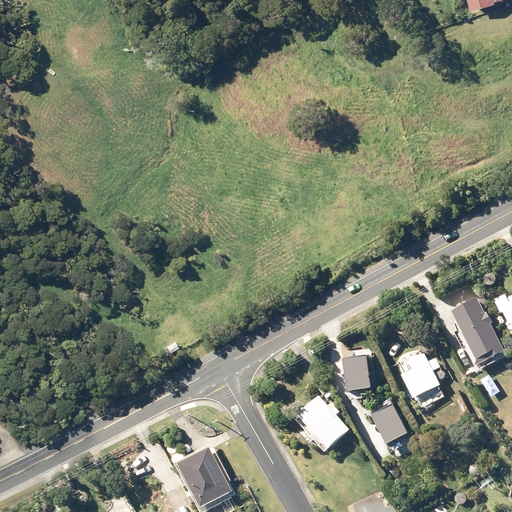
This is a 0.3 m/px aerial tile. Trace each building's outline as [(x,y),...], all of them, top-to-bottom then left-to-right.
[(511,0),(476,0),(481,12),(504,4),(503,3),(511,0)] [(511,294),(505,298),(503,294),(491,301),(497,314),(500,312),(510,334),(511,333),(511,294)] [(456,334),(472,366),(501,352),(487,324),(489,323),(484,313),(482,314),(475,299),(449,312),(459,332),(456,334)] [(399,376),(410,398),(437,386),(430,371),(438,367),(434,359),(426,363),(422,354),(407,361),(411,370),(399,376)] [(328,390),(329,389),(318,374),(310,380),(324,399),(331,394),(328,390)] [(305,432),(302,435),(308,441),(311,439),(322,452),(346,430),(316,396),(294,416),(295,417),(293,419),(305,432)] [(188,463),(210,507),(241,491),(218,448),(188,463)] [(399,511),(387,487),(348,505),(351,511),(399,511)]
